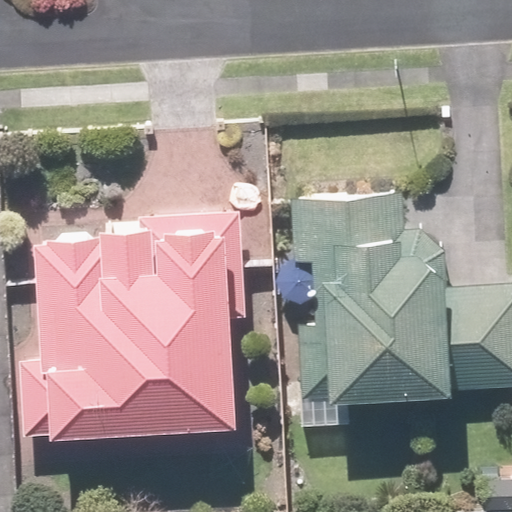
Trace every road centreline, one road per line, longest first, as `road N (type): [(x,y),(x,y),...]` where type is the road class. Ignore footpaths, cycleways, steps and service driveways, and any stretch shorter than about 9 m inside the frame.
road 1 (residential): [(511,2),(191,21)]
road 2 (residential): [(191,21),(0,33)]
